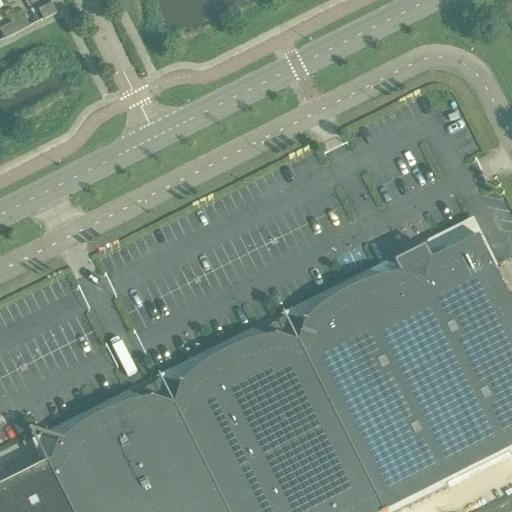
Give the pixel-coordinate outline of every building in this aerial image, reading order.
[(44,20),(57,13),(52,3),(39,10),(44,20)] [(18,33),(30,27),(25,17),(13,23),(18,33)] [(5,39),(18,33),(13,23),(0,30),(5,39)] [(392,511),(511,452),(511,303),(479,238),(434,261),(431,260),(426,250),(395,265),(401,275),(401,276),(396,276),(384,279),(372,283),(361,287),(350,292),(339,298),(329,304),(320,311),(311,319),(307,323),(305,322),(304,323),(306,324),(299,345),(277,337),(276,338),(271,339),(260,342),(248,345),(237,349),(226,354),(215,360),(205,367),(195,374),(186,382),(183,385),(180,385),(180,386),(182,386),(175,407),(152,400),(152,401),(147,401),(135,404),(124,408),(113,412),(102,417),(91,423),(81,429),(71,436),(64,443),(58,441),(58,442),(53,462),(49,465),(47,462),(46,462),(48,465),(71,511),(392,511)] [(0,511),(71,511),(48,465),(46,462),(45,462),(47,466),(0,489),(0,511)]
